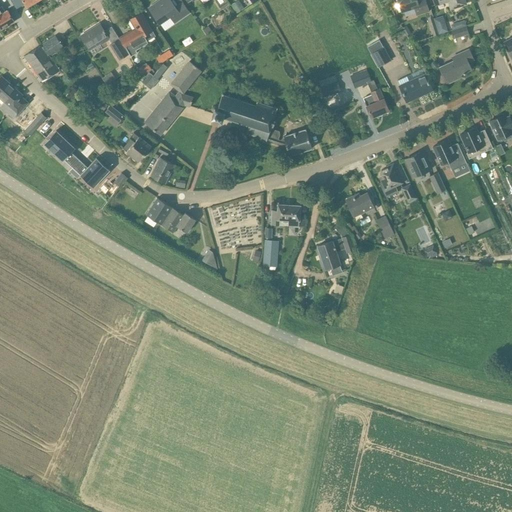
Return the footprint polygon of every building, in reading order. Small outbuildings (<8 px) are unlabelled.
[(176,8),(171,0),(162,0),(149,8),(160,24),(170,17),(174,24),(189,13),(184,4),(176,8)] [(244,8),(238,0),(231,5),(236,13),(244,8)] [(358,2),(344,10),(355,29),(366,23),(367,26),(378,20),(383,29),(395,23),(382,0),(374,5),(372,1),(361,7),(358,2)] [(398,0),(401,11),(414,7),(416,14),(429,11),(426,0),(398,0)] [(433,0),(435,5),(448,1),(450,9),(466,4),(465,0),(433,0)] [(2,14),(0,9),(0,27),(1,30),(14,22),(8,10),(2,14)] [(155,37),(141,14),(129,21),(134,31),(121,39),(132,57),(137,53),(136,51),(149,43),(147,41),(155,37)] [(452,29),(466,25),(465,20),(451,25),(452,29)] [(110,39),(100,24),(81,36),(89,50),(100,43),(101,44),(110,39)] [(469,34),(466,25),(451,30),(454,39),(469,34)] [(411,34),(406,26),(403,28),(408,36),(411,34)] [(448,31),(446,26),(437,28),(438,34),(448,31)] [(63,47),(56,36),(42,46),(41,45),(24,56),(42,82),(60,70),(50,56),(63,47)] [(119,38),(109,45),(119,60),(129,54),(119,38)] [(379,40),(367,47),(379,67),(392,60),(384,47),(383,47),(379,40)] [(175,54),(172,49),(170,50),(170,49),(157,58),(160,63),(175,54)] [(473,59),(468,49),(452,57),(454,61),(440,67),(447,83),(462,76),(461,74),(472,69),(468,61),(473,59)] [(76,58),(71,51),(66,54),(71,62),(76,58)] [(202,71),(189,60),(171,83),(184,93),(202,71)] [(151,70),(147,63),(137,69),(142,76),(151,70)] [(372,82),(367,70),(350,76),(355,88),(368,83),(372,82)] [(149,72),(141,81),(151,89),(159,80),(158,79),(154,76),(149,72)] [(433,90),(426,74),(415,79),(400,86),(407,102),(433,90)] [(23,96),(2,76),(0,78),(0,98),(4,102),(0,107),(13,118),(28,102),(22,97),(23,96)] [(342,92),(335,76),(319,82),(325,98),(342,92)] [(377,89),(371,92),(370,92),(372,96),(364,99),(371,117),(389,110),(379,88),(377,89)] [(175,96),(170,91),(145,122),(160,135),(185,105),(191,107),(194,97),(178,93),(175,96)] [(286,146),(284,139),(280,138),(279,123),(274,121),(275,119),(275,116),(278,108),(257,101),(256,104),(222,93),(218,105),(216,105),(215,105),(214,105),(213,105),(213,106),(212,106),(212,107),(212,108),(212,109),(213,109),(213,110),(214,110),(212,117),(222,120),(223,117),(249,125),(246,133),(267,140),(267,139),(286,146)] [(108,106),(104,103),(100,108),(103,111),(108,106)] [(124,116),(111,105),(105,112),(119,123),(124,116)] [(41,112),(34,120),(40,125),(47,118),(41,112)] [(504,115),(501,114),(497,116),(497,118),(489,121),(497,139),(503,137),(504,141),(511,137),(510,134),(511,132),(511,130),(511,129),(511,128),(511,122),(509,116),(506,117),(505,114),(504,115)] [(32,123),(25,130),(31,136),(38,128),(32,123)] [(478,133),(476,127),(460,134),(468,153),(476,149),(481,151),(485,149),(486,151),(493,148),(484,130),(478,133)] [(284,139),(286,146),(290,155),(312,148),(306,129),(283,136),(284,139)] [(75,165),(80,160),(72,152),(75,148),(56,130),(44,144),(49,149),(51,146),(57,151),(54,154),(63,162),(64,160),(73,167),(75,165)] [(152,146),(134,132),(130,138),(131,140),(123,150),(139,162),(152,146)] [(22,133),(15,140),(21,146),(28,138),(22,133)] [(451,146),(448,140),(433,147),(441,165),(448,162),(452,170),(467,163),(458,143),(451,146)] [(170,151),(161,146),(158,151),(167,156),(170,151)] [(430,170),(422,152),(405,159),(414,177),(430,170)] [(177,166),(160,157),(151,176),(165,183),(172,170),(174,171),(177,166)] [(88,167),(80,160),(75,165),(83,172),(80,175),(81,176),(82,176),(93,186),(92,187),(93,188),(110,170),(96,158),(88,167)] [(392,169),(387,167),(381,170),(380,174),(383,181),(379,183),(386,198),(398,192),(395,186),(397,185),(396,183),(399,181),(393,168),(392,169)] [(445,190),(437,173),(430,176),(438,193),(445,190)] [(108,180),(100,188),(105,193),(112,184),(108,180)] [(416,198),(410,184),(401,188),(408,202),(416,198)] [(361,196),(359,193),(345,199),(354,217),(374,207),(367,193),(361,196)] [(157,197),(146,214),(162,225),(173,232),(173,233),(177,226),(188,233),(196,220),(185,213),(184,214),(180,211),(173,207),(157,197)] [(300,207),(279,205),(279,210),(272,210),(271,225),(280,226),(281,220),(289,221),(288,226),(299,226),(300,207)] [(395,235),(386,216),(377,220),(385,239),(395,235)] [(356,250),(350,234),(341,237),(342,238),(333,241),(317,246),(325,270),(331,268),(332,270),(331,271),(333,276),(343,272),(342,270),(341,270),(340,265),(341,265),(336,252),(345,249),(347,253),(356,250)] [(278,242),(266,241),(264,265),(276,266),(278,242)] [(437,253),(434,245),(424,250),(427,257),(430,256),(431,258),(438,255),(437,253)] [(202,261),(211,264),(216,253),(206,250),(202,261)]
